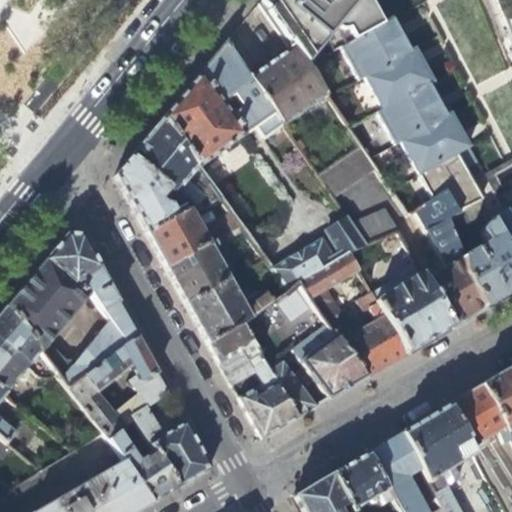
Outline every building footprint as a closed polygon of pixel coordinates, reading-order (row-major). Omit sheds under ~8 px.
[(461,212),(480,204),(471,186),(483,178),(449,116),(443,119),(434,102),(440,99),(405,36),(400,39),(390,21),(385,24),(371,0),(260,0),(256,5),(301,69),(325,41),(332,53),(339,49),(357,82),(362,79),(380,111),(374,114),(393,148),(398,145),(428,200),(441,191),(455,215),(461,212)] [(506,36),(511,50),(511,0),(483,0),(499,38),(506,36)] [(268,68),(251,85),(281,124),(283,128),(322,97),(301,69),(256,5),(253,10),(259,20),(257,27),(272,49),(278,50),(281,55),(268,68)] [(254,62),(234,32),(222,46),(243,73),(254,62)] [(261,137),(281,124),(251,85),(243,73),(222,46),(203,69),(249,131),(254,128),(261,137)] [(196,169),(249,131),(203,69),(187,88),(161,119),(196,169)] [(187,175),(196,169),(161,119),(145,139),(128,159),(151,176),(167,189),(174,194),(188,215),(218,200),(205,181),(197,187),(187,175)] [(319,178),(334,200),(372,170),(358,149),(319,178)] [(151,176),(128,159),(112,178),(123,198),(128,207),(134,217),(144,236),(183,217),(180,212),(170,217),(167,211),(163,210),(158,200),(167,189),(151,176)] [(511,165),(493,176),(501,192),(511,186),(511,165)] [(413,210),(423,229),(444,219),(455,215),(441,191),(428,200),(413,210)] [(511,225),(495,195),(480,203),(486,220),(489,225),(511,265),(511,225)] [(383,210),(353,226),(368,248),(388,237),(384,230),(391,225),(383,210)] [(466,221),(461,212),(455,215),(444,219),(450,230),(466,221)] [(200,236),(188,215),(183,217),(144,236),(159,262),(164,271),(212,244),(224,238),(239,230),(229,215),(219,220),(223,227),(208,236),(200,236)] [(446,272),(425,284),(451,330),(470,319),(482,312),(461,273),(464,255),(450,230),(444,219),(423,229),(446,272)] [(329,238),(345,261),(349,259),(368,248),(353,226),(349,222),(329,238)] [(396,233),(391,225),(384,230),(388,237),(396,233)] [(487,243),(464,255),(461,273),(482,312),(510,296),(511,294),(511,265),(489,225),(482,229),(482,234),(487,243)] [(123,348),(133,339),(110,298),(77,238),(62,238),(40,264),(70,291),(80,283),(88,295),(107,324),(123,348)] [(216,251),(212,244),(164,271),(169,280),(179,298),(184,308),(227,283),(211,254),(216,251)] [(285,295),(300,286),(337,266),(321,245),(268,270),(285,295)] [(358,276),(349,259),(345,261),(337,266),(300,286),(321,318),(338,341),(365,380),(389,366),(404,357),(370,296),(365,286),(359,290),(365,300),(359,303),(366,313),(370,311),(378,323),(350,341),(342,330),(349,325),(328,295),(358,276)] [(40,349),(88,295),(80,283),(70,291),(40,264),(2,311),(36,353),(52,375),(64,389),(73,383),(123,348),(107,324),(64,370),(58,365),(58,360),(48,351),(44,353),(40,349)] [(397,280),(370,296),(404,357),(436,339),(451,330),(425,284),(416,269),(408,268),(395,276),(397,280)] [(244,313),(227,283),(184,308),(199,334),(204,344),(237,324),(268,305),(263,297),(254,301),(256,305),(244,313)] [(26,366),(36,353),(2,311),(0,313),(0,350),(25,372),(30,377),(33,372),(26,366)] [(260,355),(237,324),(204,344),(216,366),(228,388),(252,376),(250,372),(260,367),(262,370),(268,366),(260,355)] [(116,428),(121,426),(128,424),(125,418),(140,409),(164,394),(146,363),(133,339),(123,348),(73,383),(64,389),(99,434),(101,433),(110,427),(114,425),(116,428)] [(345,391),(365,380),(338,341),(301,363),(328,401),(345,391)] [(16,381),(25,372),(0,350),(0,396),(1,398),(16,381)] [(284,361),(270,369),(280,381),(278,385),(296,420),(314,409),(284,361)] [(252,376),(228,388),(241,410),(253,432),(259,442),(296,420),(278,385),(280,381),(270,369),(268,366),(262,370),(260,367),(250,372),(252,376)] [(511,447),(503,429),(511,424),(511,375),(510,371),(495,379),(477,390),(496,432),(506,454),(511,452),(511,447)] [(496,432),(477,390),(464,398),(446,410),(465,448),(470,458),(477,472),(499,511),(511,511),(511,466),(506,454),(496,432)] [(0,426),(0,398),(1,398),(0,396),(0,443),(1,444),(9,435),(0,426)] [(181,426),(177,419),(154,431),(140,409),(125,418),(128,424),(145,448),(149,453),(174,490),(206,471),(193,448),(181,426)] [(450,469),(470,458),(465,448),(446,410),(424,423),(400,437),(419,473),(438,510),(439,511),(457,511),(445,490),(453,485),(456,478),(450,469)] [(137,452),(121,426),(116,428),(114,425),(110,427),(132,464),(149,453),(145,448),(137,452)] [(120,463),(147,506),(174,490),(149,453),(132,464),(110,427),(101,433),(120,463)] [(439,511),(438,510),(434,511),(421,511),(404,481),(419,473),(400,437),(362,459),(387,501),(393,511),(439,511)] [(374,508),(387,501),(362,459),(329,478),(342,502),(348,511),(369,500),(374,508)] [(136,511),(147,506),(120,463),(36,511),(136,511)] [(291,500),(297,511),(347,511),(348,511),(342,502),(329,478),(291,500)]
